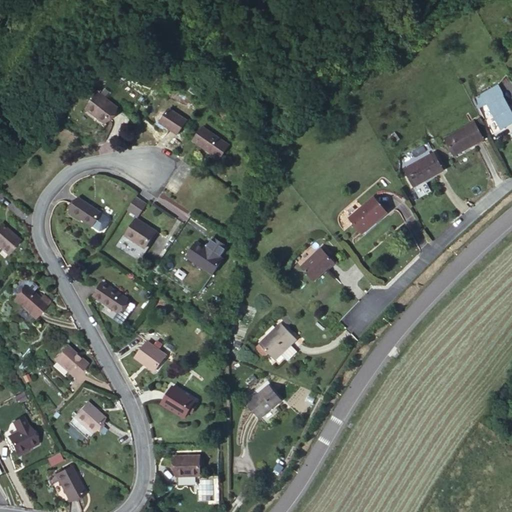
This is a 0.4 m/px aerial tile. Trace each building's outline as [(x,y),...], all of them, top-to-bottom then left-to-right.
[(98,96),(86,113),(107,126),(118,109),(98,96)] [(170,111),(160,126),(177,138),(188,123),(170,111)] [(511,119),(510,115),(495,123),(501,136),(511,130),(511,119)] [(445,138),(453,155),(483,140),(475,124),(445,138)] [(195,144),(213,157),(223,142),(204,130),(195,144)] [(223,142),(213,157),(220,163),(231,147),(223,142)] [(435,161),(404,176),(412,194),(443,179),(435,161)] [(78,196),(68,212),(91,227),(101,212),(78,196)] [(375,197),(350,219),(365,237),(379,226),(377,223),(388,214),(375,197)] [(135,198),(126,211),(139,220),(148,206),(135,198)] [(1,220),(0,221),(0,251),(3,254),(20,237),(1,220)] [(136,220),(125,237),(144,249),(155,232),(136,220)] [(195,243),(185,257),(212,276),(222,261),(195,243)] [(321,247),(301,264),(313,280),(334,263),(321,247)] [(11,290),(16,295),(25,285),(32,291),(37,285),(29,278),(22,278),(11,290)] [(91,294),(116,312),(113,316),(122,323),(136,304),(102,280),(91,294)] [(16,295),(13,299),(33,317),(49,300),(42,294),(39,297),(32,291),(25,285),(16,295)] [(282,327),(258,348),(266,357),(272,364),(296,343),(282,327)] [(164,353),(145,339),(133,355),(151,370),(164,353)] [(63,342),(50,357),(73,375),(85,361),(63,342)] [(262,361),(266,357),(258,348),(254,352),(262,361)] [(196,399),(173,384),(162,402),(186,417),(196,399)] [(267,389),(242,411),(254,426),(280,405),(267,389)] [(17,392),(7,397),(9,401),(13,399),(14,401),(19,399),(17,392)] [(86,397),(72,414),(91,429),(104,414),(86,397)] [(5,421),(10,430),(21,424),(16,415),(5,421)] [(10,430),(2,434),(10,452),(32,441),(23,423),(21,424),(10,430)] [(173,456),(173,477),(194,477),(199,477),(198,457),(173,456)] [(66,462),(50,470),(62,495),(79,489),(66,462)] [(194,477),(173,477),(173,486),(194,487),(194,477)]
